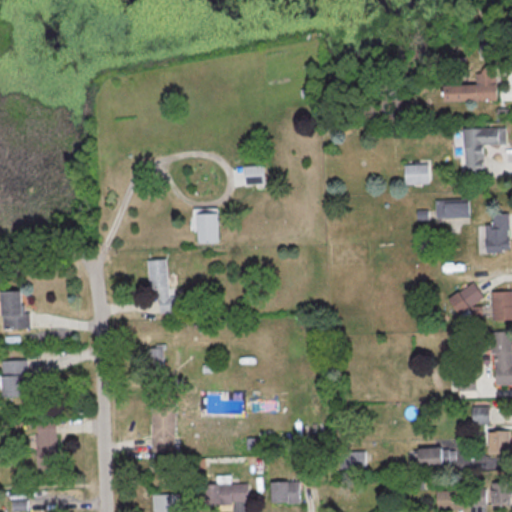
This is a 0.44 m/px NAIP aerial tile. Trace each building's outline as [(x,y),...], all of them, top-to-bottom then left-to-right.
[(499,55),(498,44),(486,44),(487,56),(499,55)] [(500,100),(500,65),(481,65),(481,84),(448,84),(448,100),(500,100)] [(488,145),(508,144),(508,127),(454,128),(455,155),(464,155),(464,173),(489,173),(488,145)] [(407,183),(432,183),(432,164),(407,164),(407,183)] [(265,165),(246,165),(246,183),(265,183),(265,165)] [(473,218),(473,201),(437,201),(437,218),(473,218)] [(220,243),(220,209),(198,209),(199,243),(220,243)] [(511,250),(511,236),(511,212),(491,212),(491,251),(511,250)] [(173,312),(171,259),(154,260),(156,313),(173,312)] [(495,320),(511,319),(511,290),(495,290),(495,320)] [(6,291),(6,328),(33,328),(33,310),(29,310),(29,291),(6,291)] [(511,330),(494,331),(495,385),(511,384),(511,330)] [(29,396),(29,359),(5,359),(5,396),(29,396)] [(177,406),(155,406),(155,449),(177,449),(177,406)] [(491,423),(491,406),(476,406),(476,423),(491,423)] [(39,467),(59,467),(59,420),(39,420),(39,467)] [(511,453),(511,430),(492,430),(492,453),(511,453)] [(421,467),(448,467),(448,447),(421,447),(421,467)] [(302,502),(302,481),(273,481),(273,502),(302,502)] [(511,506),(511,482),(494,482),(494,506),(511,506)] [(205,483),(205,503),(250,503),(250,483),(205,483)] [(488,505),(488,488),(474,488),(474,505),(488,505)] [(439,490),(439,511),(466,511),(466,490),(439,490)] [(181,511),(181,494),(153,494),(153,511),(181,511)]
